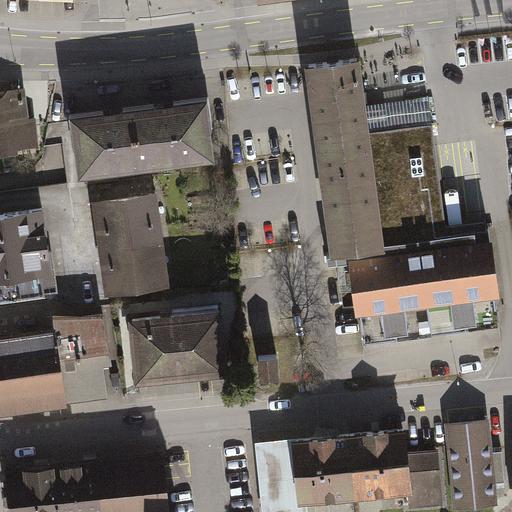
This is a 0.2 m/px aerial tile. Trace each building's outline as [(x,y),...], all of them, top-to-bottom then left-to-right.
[(361,58),(306,65),(306,69),(311,108),(315,135),(329,247),(348,244),(446,232),(445,222),(429,94),(400,97),(367,101),(366,95),(361,58)] [(0,151),(18,149),(17,146),(21,145),(33,144),(25,85),(0,87),(0,151)] [(143,100),(71,109),(78,166),(219,150),(212,92),(143,100)] [(156,187),(93,195),(99,240),(106,288),(169,280),(156,187)] [(0,298),(57,290),(52,249),(47,249),(45,239),(40,202),(0,207),(0,298)] [(446,232),(348,244),(360,340),(501,322),(489,227),(446,232)] [(167,308),(129,312),(135,372),(226,362),(220,303),(167,308)] [(47,326),(0,331),(0,409),(103,397),(100,365),(109,364),(103,312),(46,313),(47,326)] [(277,351),(258,353),(260,372),(260,378),(280,376),(277,351)] [(489,415),(447,419),(455,504),(497,501),(495,481),(505,480),(502,449),(498,449),(493,450),(489,415)] [(406,444),(404,426),(350,431),(355,494),(410,489),(406,449),(406,444)] [(306,498),(355,494),(350,431),(327,433),(301,435),(306,498)] [(307,511),(306,498),(301,435),(257,439),(263,511),(307,511)] [(438,446),(406,449),(410,489),(411,506),(443,504),(438,446)] [(168,511),(163,448),(100,454),(95,455),(101,511),(168,511)] [(101,511),(95,455),(2,464),(7,511),(101,511)]
